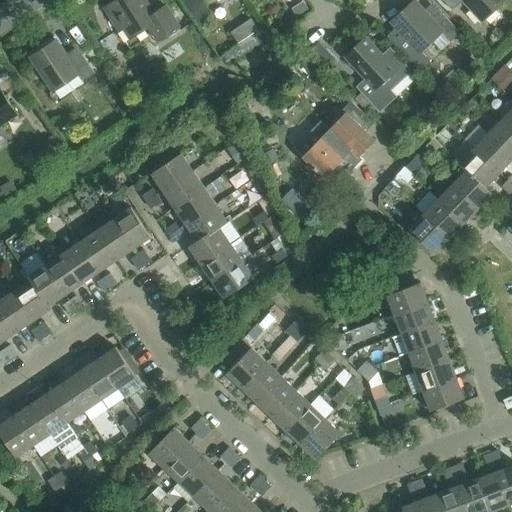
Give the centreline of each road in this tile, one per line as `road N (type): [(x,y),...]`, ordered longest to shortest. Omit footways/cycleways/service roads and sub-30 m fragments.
road 1 (residential): [(500,427),(450,290),(356,203)]
road 2 (residential): [(304,500),(187,387),(123,302)]
road 3 (residential): [(304,500),(500,427)]
road 4 (residential): [(0,387),(123,302)]
